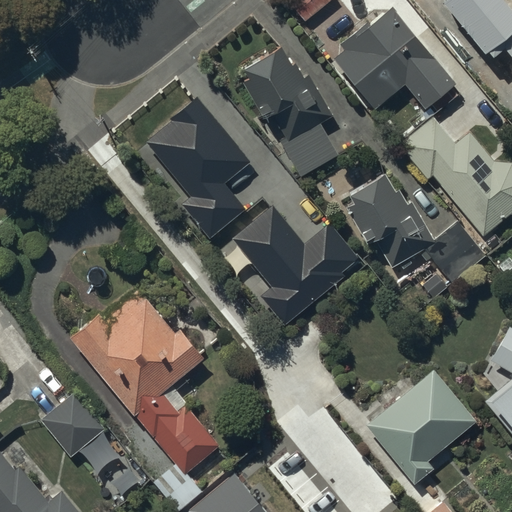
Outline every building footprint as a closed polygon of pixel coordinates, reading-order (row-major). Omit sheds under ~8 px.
[(287,0),(304,20),(328,0),(287,0)] [(511,6),(511,0),(425,0),(448,26),(479,1),(496,21),(511,6)] [(423,107),(453,82),(389,5),(368,23),(365,20),(338,42),(342,47),(331,56),(373,107),(403,83),(423,107)] [(278,43),(240,66),(246,75),(239,79),(261,117),(269,112),(282,135),(277,138),(299,176),(338,153),(320,121),(332,114),(307,73),(302,76),(293,61),(290,63),(278,43)] [(246,156),(193,90),(166,112),(168,115),(142,136),(188,192),(179,199),(207,233),(242,204),(220,177),(246,156)] [(431,115),(398,142),(425,177),(431,171),(482,234),(511,209),(511,162),(511,161),(492,159),(468,130),(453,142),(431,115)] [(383,171),(346,191),(350,199),(343,204),(365,241),(372,236),(390,266),(418,249),(426,259),(429,256),(438,267),(421,281),(433,296),(449,282),(451,283),(485,254),(455,219),(432,239),(410,199),(405,201),(397,186),(393,188),(383,171)] [(326,221),(301,241),(269,202),(231,233),(269,281),(258,290),(283,320),(343,271),(338,266),(353,254),(326,221)] [(96,310),(67,335),(174,462),(151,481),(175,510),(201,488),(195,481),(215,464),(206,453),(217,444),(182,403),(176,408),(160,389),(201,355),(177,326),(173,329),(137,286),(101,316),(96,310)] [(511,371),(511,374),(482,399),(511,434),(511,326),(508,324),(488,358),(511,371)] [(475,419),(432,367),(364,422),(413,482),(432,466),(426,459),(475,419)] [(72,389),(38,418),(69,455),(103,427),(72,389)] [(323,433),(276,470),(310,511),(382,511),(385,510),(323,433)] [(0,450),(0,511),(79,511),(59,487),(44,498),(18,466),(15,469),(0,450)] [(233,475),(188,511),(261,511),(263,511),(257,504),(265,498),(244,472),(236,478),(233,475)] [(452,511),(440,497),(421,511),(452,511)]
